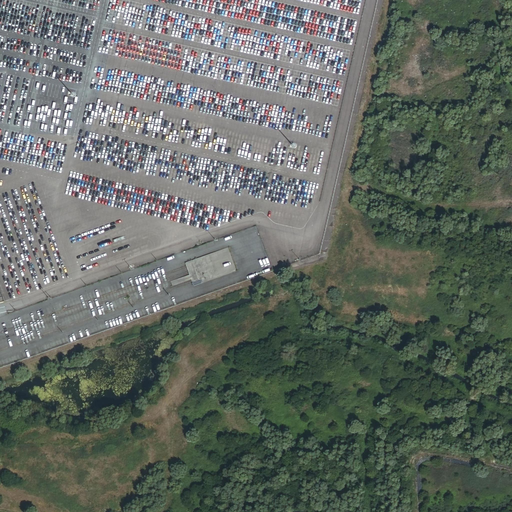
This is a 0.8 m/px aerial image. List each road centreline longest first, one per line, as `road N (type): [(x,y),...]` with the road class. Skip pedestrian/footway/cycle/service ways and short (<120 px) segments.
road 1 (unknown): [(312,212),(69,155)]
road 2 (unknown): [(241,225),(64,183),(58,209)]
road 3 (unknown): [(193,242),(58,209)]
